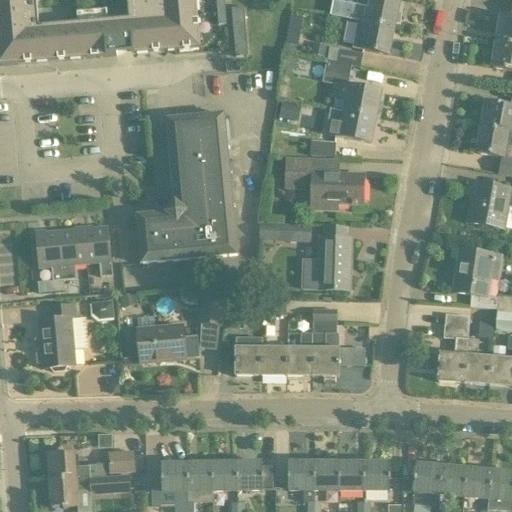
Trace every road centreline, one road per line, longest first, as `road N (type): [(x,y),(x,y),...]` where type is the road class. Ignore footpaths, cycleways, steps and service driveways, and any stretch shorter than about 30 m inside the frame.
road 1 (residential): [(379,409),(396,277),(452,0)]
road 2 (residential): [(379,409),(5,415)]
road 3 (residential): [(511,420),(379,409)]
